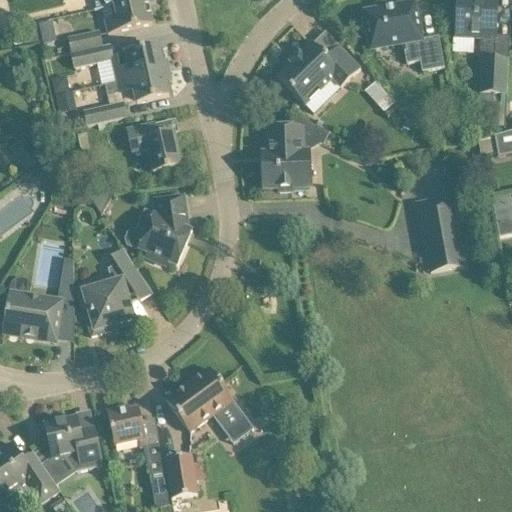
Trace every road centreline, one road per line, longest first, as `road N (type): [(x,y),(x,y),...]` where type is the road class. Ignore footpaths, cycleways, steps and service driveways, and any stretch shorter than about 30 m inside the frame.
road 1 (residential): [(216,143),(227,213),(224,268),(198,323),(162,354),(113,377),(0,384)]
road 2 (residential): [(216,143),(252,46),(294,0)]
road 3 (residential): [(183,0),(216,143)]
